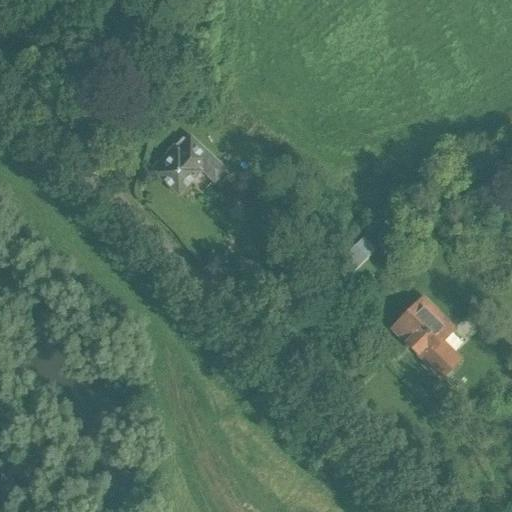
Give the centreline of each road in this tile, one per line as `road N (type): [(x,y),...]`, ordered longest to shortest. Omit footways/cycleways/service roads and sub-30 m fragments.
road 1 (unclassified): [(430,511),(0,82)]
road 2 (track): [(136,0),(139,107),(127,144),(95,176)]
